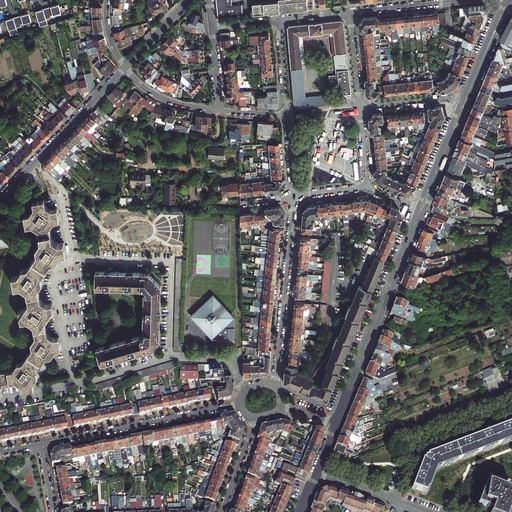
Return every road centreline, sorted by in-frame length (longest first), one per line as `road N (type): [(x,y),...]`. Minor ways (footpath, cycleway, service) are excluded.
road 1 (secondary): [(420,209),(334,426)]
road 2 (residential): [(241,404),(40,444)]
road 3 (residential): [(170,357),(173,262),(73,259)]
road 4 (residential): [(276,386),(293,197)]
road 5 (residential): [(123,68),(0,199)]
road 6 (residential): [(392,500),(413,448),(511,410)]
road 7 (residential): [(75,384),(53,280),(73,259)]
